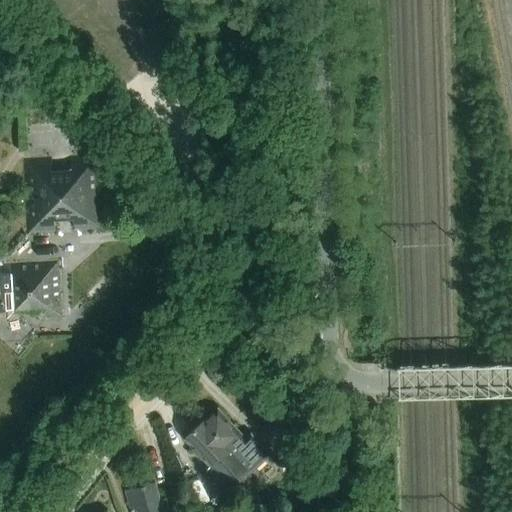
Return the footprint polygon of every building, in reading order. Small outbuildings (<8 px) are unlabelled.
[(24,159),(26,198),(102,194),(100,156),(24,159)] [(104,232),(102,194),(26,198),(27,236),(104,232)] [(3,302),(0,302),(0,312),(45,309),(45,319),(63,318),(60,261),(12,264),(13,274),(2,275),(3,302)] [(206,420),(254,471),(271,455),(250,434),(246,438),(218,409),(206,420)] [(241,483),(254,471),(206,420),(205,419),(185,438),(212,466),(219,459),(241,483)] [(347,464),(352,454),(332,443),(327,453),(347,464)] [(346,482),(323,456),(311,466),(334,492),(346,482)] [(161,501),(156,483),(126,492),(132,511),(169,511),(166,499),(161,501)] [(224,509),(225,510),(222,511),(246,511),(235,499),(224,509)]
